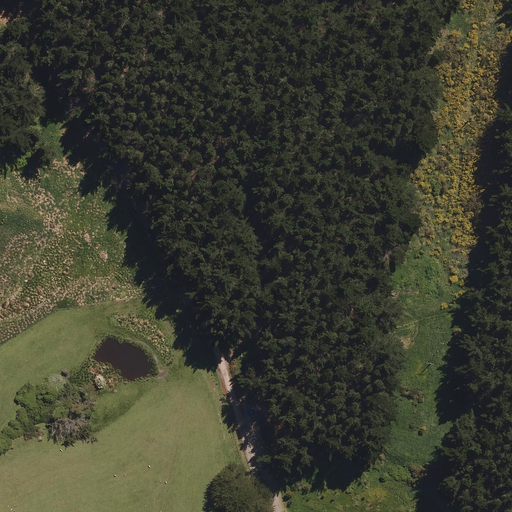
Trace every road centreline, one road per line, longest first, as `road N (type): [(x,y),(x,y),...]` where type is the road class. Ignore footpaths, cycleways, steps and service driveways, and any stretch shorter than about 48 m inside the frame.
road 1 (track): [(21,0),(85,119),(195,277),(222,361)]
road 2 (unclassified): [(266,511),(222,361)]
